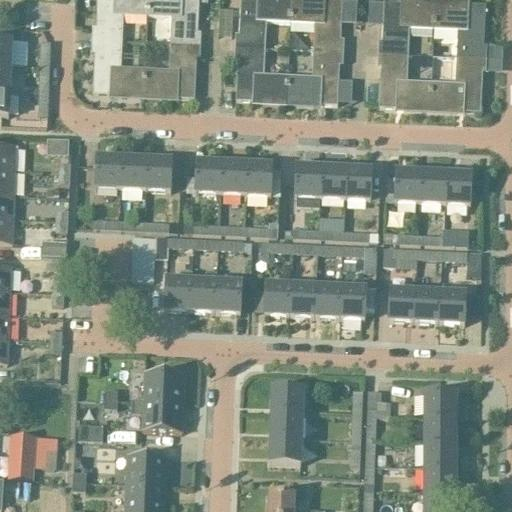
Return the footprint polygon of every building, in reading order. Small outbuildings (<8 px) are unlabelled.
[(96,0),(94,45),(121,46),(122,19),(147,20),(147,0),(96,0)] [(170,21),(169,48),(196,49),(198,0),(147,0),(147,20),(170,21)] [(239,0),(237,51),(264,53),(265,26),(290,27),(291,0),(239,0)] [(313,28),(312,55),(339,56),(342,2),(297,0),(291,0),(290,27),(313,28)] [(408,32),(433,34),(434,6),(383,4),(380,58),(407,59),(408,32)] [(457,35),(455,61),(482,63),(485,9),(434,6),(433,34),(457,35)] [(0,71),(9,72),(10,46),(24,47),(25,35),(20,35),(20,33),(0,32),(0,71)] [(92,99),(143,101),(144,74),(120,73),(121,46),(94,45),(92,99)] [(39,73),(49,73),(50,48),(40,47),(39,73)] [(144,74),(143,101),(194,104),(196,49),(169,48),(168,75),(144,74)] [(235,105),(286,108),(287,81),(263,80),(264,53),(237,51),(235,105)] [(287,81),(286,108),(337,110),(339,56),(312,55),(311,82),(287,81)] [(406,86),(407,59),(380,58),(378,112),(429,114),(430,87),(406,86)] [(454,88),(430,87),(429,114),(480,117),(482,63),(455,61),(454,88)] [(9,72),(0,71),(0,96),(9,96),(9,72)] [(39,73),(39,89),(48,90),(49,73),(39,73)] [(9,96),(0,96),(0,121),(8,122),(9,96)] [(38,98),(38,114),(48,114),(48,98),(38,98)] [(67,145),(47,145),(47,160),(67,160),(67,145)] [(0,176),(14,177),(15,152),(0,151),(0,176)] [(94,194),(119,195),(121,164),(95,163),(94,194)] [(144,196),(146,165),(121,164),(119,195),(144,196)] [(171,166),(146,165),(144,196),(170,197),(171,166)] [(194,198),(220,199),(221,168),(195,167),(194,198)] [(58,168),(57,178),(69,179),(70,168),(58,168)] [(221,168),(220,199),(244,201),(246,170),(221,168)] [(271,171),(246,170),(244,201),(270,202),(271,171)] [(294,203),(319,204),(321,173),(295,172),(294,203)] [(344,205),(345,174),(321,173),(319,204),(344,205)] [(371,175),(345,174),(344,205),(370,206),(370,197),(371,175)] [(14,177),(0,176),(0,199),(13,200),(14,177)] [(393,208),(419,209),(420,178),(395,177),(393,208)] [(69,179),(57,178),(57,190),(69,190),(69,179)] [(420,178),(419,209),(444,210),(445,179),(420,178)] [(471,180),(445,179),(444,210),(469,211),(471,180)] [(379,197),(370,197),(370,206),(378,206),(379,197)] [(0,223),(12,224),(13,200),(0,199),(0,223)] [(55,226),(67,226),(68,216),(56,215),(55,226)] [(0,248),(11,249),(12,224),(0,223),(0,248)] [(118,236),(118,226),(93,225),(92,234),(118,236)] [(66,238),(67,226),(55,226),(55,237),(66,238)] [(127,226),(126,236),(142,237),(143,227),(127,226)] [(143,227),(142,237),(167,238),(168,228),(143,227)] [(251,232),(251,242),(276,243),(277,233),(277,228),(269,228),(268,233),(251,232)] [(203,230),(202,240),(218,241),(218,231),(203,230)] [(227,231),(226,241),(242,242),(243,232),(227,231)] [(317,245),(318,235),(293,234),(292,244),(317,245)] [(417,240),(417,250),(442,251),(443,234),(442,234),(442,242),(417,240)] [(443,234),(442,251),(467,253),(468,235),(443,234)] [(343,236),(318,235),(317,245),(342,246),(343,236)] [(354,237),(343,236),(342,246),(369,248),(369,238),(354,237)] [(369,238),(369,248),(376,248),(377,238),(369,238)] [(383,248),(417,250),(417,240),(396,239),(383,239),(383,248)] [(155,243),(134,242),(133,253),(155,254),(155,243)] [(166,265),(167,252),(167,243),(155,242),(155,243),(155,254),(154,262),(154,264),(166,265)] [(168,243),(167,252),(185,253),(185,244),(168,243)] [(193,244),(192,254),(208,254),(208,245),(193,244)] [(217,245),(217,255),(242,256),(242,248),(242,246),(217,245)] [(66,247),(42,246),(41,261),(65,262),(66,247)] [(292,259),(292,249),(258,247),(257,268),(268,268),(269,258),(292,259)] [(292,249),(292,259),(309,259),(309,250),(292,249)] [(317,250),(317,260),(333,261),(334,251),(317,250)] [(363,277),(375,278),(376,253),(342,251),(341,261),(364,262),(363,277)] [(155,254),(133,253),(133,264),(154,265),(154,264),(155,254)] [(416,265),(417,255),(383,253),(382,272),(394,272),(416,273),(416,265)] [(416,265),(441,266),(441,256),(417,255),(416,265)] [(441,256),(441,266),(466,267),(466,257),(441,256)] [(154,265),(133,264),(132,275),(154,276),(154,265)] [(0,297),(9,297),(10,273),(0,272),(0,297)] [(132,275),(131,286),(153,287),(154,276),(132,275)] [(192,277),(181,276),(181,285),(165,285),(164,316),(189,317),(191,286),(192,286),(192,277)] [(206,287),(192,286),(191,286),(189,317),(214,318),(215,287),(216,287),(217,277),(206,276),(206,287)] [(241,288),(216,287),(215,287),(214,318),(239,319),(241,288)] [(52,289),(51,299),(63,300),(64,289),(52,289)] [(263,320),(289,322),(290,291),(265,289),(263,320)] [(290,291),(289,322),(314,323),(315,292),(290,291)] [(315,292),(314,323),(338,324),(340,293),(315,292)] [(340,293),(338,324),(364,325),(364,317),(365,294),(340,293)] [(365,294),(364,317),(373,318),(374,295),(365,294)] [(388,326),(413,328),(415,297),(389,295),(388,326)] [(0,320),(8,321),(9,297),(0,297),(0,320)] [(415,297),(413,328),(438,329),(439,298),(415,297)] [(465,299),(439,298),(438,329),(463,330),(465,299)] [(63,300),(51,299),(51,310),(63,311),(63,300)] [(0,344),(7,345),(8,321),(0,320),(0,344)] [(50,336),(49,347),(61,347),(62,337),(50,336)] [(61,347),(49,347),(49,358),(60,359),(61,347)] [(143,404),(143,406),(143,408),(182,409),(183,379),(144,378),(143,403),(143,404)] [(270,419),(302,420),(303,395),(271,393),(270,419)] [(351,422),(362,422),(363,397),(352,396),(351,422)] [(367,396),(366,423),(376,423),(389,423),(390,407),(380,406),(381,397),(367,396)] [(104,406),(117,406),(117,397),(104,397),(104,406)] [(424,423),(455,423),(455,398),(424,398),(424,423)] [(117,416),(117,406),(104,406),(103,415),(117,416)] [(143,408),(143,406),(131,406),(130,421),(142,422),(142,428),(142,429),(141,437),(181,439),(182,409),(143,408)] [(270,419),(270,444),(301,445),(302,420),(270,419)] [(351,422),(350,447),(361,447),(362,422),(351,422)] [(424,423),(424,448),(455,448),(455,423),(424,423)] [(366,430),(365,448),(375,448),(376,430),(366,430)] [(90,432),(89,446),(101,447),(102,433),(90,432)] [(7,472),(43,473),(54,474),(57,443),(10,439),(7,472)] [(301,445),(270,444),(269,469),(300,470),(301,445)] [(350,447),(350,461),(360,462),(361,447),(350,447)] [(455,448),(424,448),(424,473),(455,473),(455,448)] [(365,456),(364,473),(374,473),(374,472),(375,459),(375,456),(365,456)] [(125,490),(164,492),(166,462),(126,461),(125,490)] [(424,498),(455,498),(455,473),(424,473),(424,498)] [(73,479),(72,488),(85,489),(86,480),(73,479)] [(364,481),(363,497),(373,497),(374,481),(364,481)] [(85,489),(72,488),(72,498),(85,498),(85,489)] [(163,511),(164,492),(125,490),(124,511),(163,511)] [(3,504),(27,502),(27,495),(20,495),(20,493),(2,494),(3,504)] [(372,511),(373,497),(363,497),(362,511),(372,511)] [(454,511),(455,498),(424,498),(423,511),(454,511)] [(267,499),(266,511),(293,511),(294,500),(267,499)]
